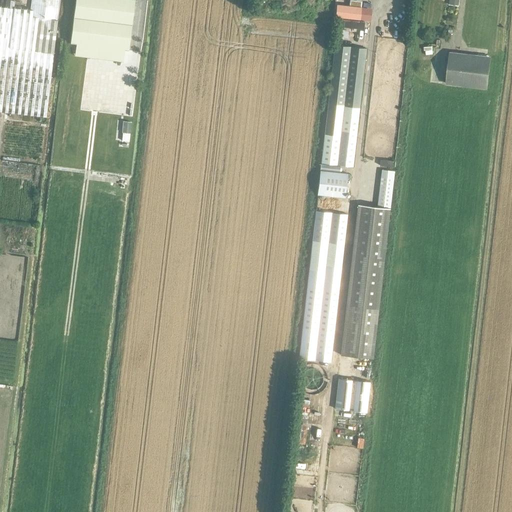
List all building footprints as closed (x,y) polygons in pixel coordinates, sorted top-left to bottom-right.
[(0,6),(0,111),(47,117),(48,109),(48,104),(57,20),(59,0),(33,0),(32,10),(0,6)] [(75,0),(70,43),(76,43),(125,49),(129,50),(131,38),(135,0),(75,0)] [(337,5),(335,17),(360,20),(361,8),(337,5)] [(322,163),(352,166),(366,49),(335,45),(322,163)] [(447,83),(487,87),(491,57),(450,52),(447,83)] [(73,78),(74,70),(63,68),(62,76),(73,78)] [(345,197),(347,181),(348,174),(320,171),(317,194),(345,197)] [(358,205),(341,354),(373,358),(389,208),(358,205)] [(316,211),(299,358),(330,362),(347,215),(316,211)] [(369,382),(338,379),(335,409),(367,412),(369,382)]
